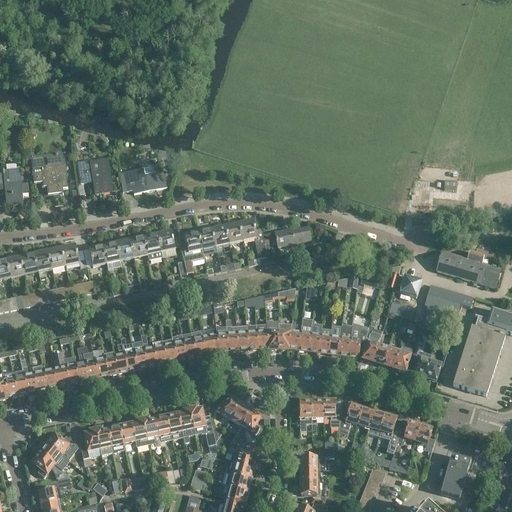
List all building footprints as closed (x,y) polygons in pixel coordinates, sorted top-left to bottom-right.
[(55,157),(31,160),(32,173),(34,184),(43,183),(43,188),(47,188),(48,196),(62,194),(62,196),(63,196),(63,190),(67,190),(64,156),(58,157),(58,156),(55,156),(55,157)] [(92,162),(77,164),(81,186),(94,183),(96,196),(101,195),(101,196),(104,196),(104,195),(112,194),(107,162),(92,164),(92,162)] [(0,172),(0,185),(5,185),(6,207),(23,206),(22,196),(28,195),(27,185),(21,186),(20,171),(16,171),(16,165),(6,166),(6,172),(0,172)] [(152,169),(123,176),(127,194),(133,192),(134,197),(167,190),(164,174),(154,176),(152,169)] [(444,191),(456,192),(457,183),(445,182),(444,191)] [(239,225),(243,243),(254,241),(258,261),(259,261),(266,259),(265,252),(263,241),(260,231),(255,232),(253,222),(239,225)] [(239,225),(225,228),(229,246),(243,243),(239,225)] [(225,228),(212,231),(216,249),(229,246),(225,228)] [(311,243),(308,230),(295,233),(294,231),(274,235),(277,250),(311,243)] [(212,231),(198,234),(203,257),(216,255),(216,249),(212,231)] [(171,233),(157,236),(162,260),(176,257),(171,233)] [(186,245),(180,246),(184,264),(186,276),(193,274),(191,263),(204,261),(203,257),(198,234),(184,237),(186,245)] [(157,236),(143,239),(147,257),(148,262),(155,261),(162,259),(162,260),(157,236)] [(143,239),(130,241),(133,260),(147,257),(143,239)] [(272,244),(271,240),(263,241),(265,252),(270,251),(269,245),(272,244)] [(130,241),(116,244),(120,263),(133,260),(130,241)] [(116,244),(102,247),(106,266),(108,265),(109,271),(121,269),(120,263),(116,244)] [(75,246),(61,249),(65,268),(79,265),(80,270),(86,269),(85,263),(79,264),(75,246)] [(91,262),(85,263),(86,269),(92,268),(92,269),(106,266),(102,247),(88,250),(91,262)] [(61,249),(47,252),(51,271),(65,268),(61,249)] [(47,252),(34,255),(38,274),(51,271),(47,252)] [(443,254),(437,273),(474,284),(473,287),(476,288),(477,285),(496,290),(501,271),(481,265),(484,257),(469,253),(467,259),(466,259),(465,261),(443,254)] [(33,255),(20,258),(24,277),(38,274),(33,255)] [(20,258),(6,261),(10,280),(24,277),(20,258)] [(6,261),(0,262),(0,281),(10,280),(6,261)] [(248,263),(249,269),(260,266),(259,261),(258,261),(248,263)] [(186,276),(184,264),(178,265),(180,277),(186,276)] [(395,284),(398,275),(400,267),(392,268),(391,274),(392,274),(390,283),(395,284)] [(207,272),(208,278),(221,275),(219,269),(207,272)] [(365,284),(380,289),(382,281),(368,276),(365,284)] [(404,276),(399,294),(417,299),(422,282),(404,276)] [(350,277),(348,288),(357,289),(359,278),(350,277)] [(348,281),(338,283),(337,289),(346,290),(348,281)] [(90,283),(83,285),(85,297),(94,295),(91,283),(90,283)] [(334,291),(335,283),(327,285),(326,290),(334,291)] [(83,285),(75,286),(78,298),(85,297),(83,285)] [(75,286),(69,288),(72,299),(78,298),(75,286)] [(427,308),(422,326),(452,335),(457,317),(460,307),(470,310),(473,299),(430,287),(424,308),(427,308)] [(69,288),(61,290),(63,301),(72,299),(69,288)] [(61,290),(55,291),(58,303),(63,301),(61,290)] [(55,291),(48,292),(50,304),(58,303),(55,291)] [(48,292),(42,294),(45,305),(50,304),(48,292)] [(295,292),(277,294),(278,301),(284,301),(285,304),(294,303),(295,292)] [(42,294),(34,295),(36,307),(45,305),(42,294)] [(264,299),(263,299),(264,306),(264,305),(274,304),(274,302),(278,301),(277,294),(273,295),(273,296),(264,297),(264,299)] [(28,297),(21,298),(23,310),(31,308),(28,297)] [(21,298),(15,300),(17,311),(23,310),(21,298)] [(264,306),(263,299),(254,300),(255,307),(264,306)] [(15,300),(7,301),(9,313),(17,311),(15,300)] [(7,301),(1,303),(3,314),(9,313),(7,301)] [(414,312),(391,304),(388,315),(411,322),(414,312)] [(224,306),(213,308),(214,316),(225,314),(224,306)] [(209,309),(197,312),(198,318),(205,317),(204,314),(209,313),(209,309)] [(473,318),(470,329),(504,340),(506,333),(511,335),(511,317),(491,311),(488,322),(473,318)] [(193,313),(186,314),(188,321),(195,319),(193,313)] [(408,324),(400,321),(398,328),(406,330),(408,324)] [(230,322),(225,322),(226,338),(226,342),(227,354),(237,353),(236,336),(235,329),(231,329),(230,322)] [(301,335),(298,352),(308,353),(311,336),(312,323),(308,322),(302,322),(301,335)] [(278,323),(265,323),(267,334),(266,334),(266,337),(268,350),(268,352),(278,351),(278,323)] [(278,323),(278,351),(288,351),(289,350),(291,333),(291,327),(278,327),(278,323)] [(291,333),(289,350),(298,352),(301,335),(294,334),(296,323),(292,323),(291,327),(291,333)] [(311,336),(308,353),(318,354),(320,337),(322,327),(317,326),(317,324),(312,323),(311,336)] [(416,326),(408,324),(406,330),(414,333),(416,326)] [(350,341),(348,358),(358,360),(359,350),(362,351),(362,352),(364,345),(366,341),(369,329),(368,333),(360,330),(361,328),(352,326),(352,328),(350,341)] [(256,327),(246,328),(246,334),(246,335),(247,352),(257,351),(256,334),(256,327)] [(265,327),(256,327),(256,334),(257,351),(268,350),(266,337),(266,334),(265,327)] [(340,340),(338,357),(348,358),(350,341),(352,328),(342,327),(341,329),(340,340)] [(246,328),(235,329),(236,336),(237,353),(247,352),(246,335),(246,334),(246,328)] [(330,338),(328,356),(338,357),(340,340),(341,329),(336,328),(332,328),(332,329),(331,332),(330,338)] [(216,337),(215,337),(217,354),(218,354),(227,354),(226,342),(226,338),(225,329),(216,329),(216,337)] [(365,348),(362,361),(366,362),(367,364),(371,365),(373,364),(378,347),(378,346),(378,345),(382,334),(373,332),(373,330),(369,329),(366,341),(364,345),(366,346),(365,348)] [(470,329),(466,344),(499,355),(504,340),(470,329)] [(320,337),(318,354),(328,356),(330,338),(331,332),(321,331),(320,337)] [(201,333),(191,335),(196,359),(206,356),(202,340),(201,333)] [(451,336),(445,334),(442,344),(448,347),(451,336)] [(191,335),(181,337),(186,361),(196,359),(191,335)] [(146,337),(141,338),(142,343),(142,344),(144,353),(147,369),(157,367),(154,351),(149,352),(146,337)] [(181,337),(172,340),(173,341),(174,346),(177,363),(186,361),(181,337)] [(210,338),(202,340),(206,356),(209,356),(217,354),(215,337),(210,338)] [(125,340),(120,341),(121,346),(122,346),(124,357),(127,373),(137,371),(134,355),(132,346),(126,347),(125,340)] [(418,359),(413,377),(414,377),(414,378),(418,379),(419,379),(424,380),(429,363),(430,363),(430,361),(432,357),(421,354),(422,348),(423,342),(418,340),(417,346),(414,356),(413,358),(418,359)] [(173,341),(163,344),(164,348),(167,365),(177,363),(174,346),(173,341)] [(162,343),(153,345),(154,351),(157,367),(167,365),(164,348),(163,344),(162,344),(162,343)] [(142,344),(132,346),(134,355),(137,371),(147,369),(144,353),(142,344)] [(466,344),(461,358),(495,369),(499,355),(466,344)] [(120,358),(114,359),(118,375),(127,373),(124,357),(122,346),(121,346),(118,347),(120,358)] [(378,347),(373,364),(377,365),(378,368),(381,369),(383,368),(389,349),(378,346),(378,347)] [(399,354),(394,371),(399,372),(399,374),(402,375),(405,374),(410,357),(412,352),(401,348),(400,352),(399,354)] [(389,349),(383,368),(388,369),(389,371),(392,372),(394,371),(399,354),(400,352),(389,349)] [(86,350),(81,351),(84,366),(88,382),(98,380),(94,364),(92,355),(87,356),(86,350)] [(80,367),(74,368),(78,384),(88,382),(84,366),(81,351),(76,352),(80,367)] [(100,362),(94,364),(98,380),(108,378),(104,361),(103,356),(102,352),(98,353),(100,362)] [(103,356),(104,361),(108,378),(118,375),(114,359),(113,354),(103,356)] [(55,372),(54,372),(58,388),(68,386),(65,371),(64,370),(64,368),(61,355),(57,356),(60,371),(55,372)] [(62,355),(61,355),(64,368),(64,370),(65,371),(68,386),(78,384),(74,368),(73,361),(64,362),(62,355)] [(461,358),(457,373),(490,384),(495,369),(461,358)] [(25,362),(20,363),(22,372),(23,372),(28,395),(38,393),(35,379),(35,377),(29,378),(25,362)] [(429,363),(424,380),(425,381),(426,382),(429,383),(430,383),(435,384),(441,367),(430,363),(429,363)] [(41,367),(33,369),(35,377),(35,379),(38,393),(48,391),(44,375),(43,375),(41,367)] [(22,372),(13,375),(14,380),(18,397),(28,395),(23,372),(22,372)] [(54,372),(44,375),(48,391),(53,390),(58,388),(54,372)] [(457,373),(452,387),(486,398),(490,384),(457,373)] [(12,375),(2,377),(4,381),(5,383),(8,399),(18,397),(14,380),(13,380),(12,375)] [(2,377),(0,377),(0,402),(8,400),(8,399),(5,383),(4,381),(3,381),(2,377)] [(217,412),(231,421),(240,405),(230,399),(224,408),(221,406),(217,412)] [(324,402),(323,403),(324,421),(331,421),(331,430),(339,430),(342,415),(342,412),(335,413),(335,403),(334,402),(332,402),(331,403),(329,403),(328,401),(324,402)] [(305,404),(299,404),(300,434),(306,434),(306,426),(311,426),(311,421),(311,416),(311,404),(310,404),(309,402),(306,402),(305,404)] [(316,403),(311,404),(311,416),(311,421),(324,421),(323,403),(322,403),(320,402),(318,402),(316,403)] [(240,405),(231,421),(241,427),(251,411),(240,405)] [(339,430),(339,434),(347,437),(350,428),(351,425),(357,427),(362,411),(362,410),(360,410),(359,408),(356,407),(354,408),(350,407),(348,417),(342,415),(339,430)] [(362,411),(357,427),(369,431),(374,414),(368,412),(367,410),(365,409),(363,411),(362,411)] [(201,411),(190,413),(194,431),(204,429),(210,455),(207,456),(208,460),(208,461),(213,460),(215,460),(217,454),(217,451),(215,445),(213,432),(211,426),(205,428),(201,411)] [(240,432),(231,446),(247,445),(246,430),(255,436),(259,429),(256,427),(261,418),(251,411),(241,427),(238,431),(240,432)] [(190,413),(178,416),(183,440),(184,445),(189,444),(188,438),(195,437),(194,431),(190,413)] [(369,431),(367,436),(379,439),(385,417),(383,417),(383,415),(380,414),(378,415),(374,414),(369,431)] [(178,416),(166,418),(171,442),(183,440),(178,416)] [(385,417),(379,439),(390,442),(386,455),(394,457),(398,444),(397,444),(400,433),(394,431),(397,420),(390,419),(390,416),(387,416),(385,417)] [(166,418),(155,421),(161,448),(166,447),(165,444),(171,442),(166,418)] [(155,421),(143,423),(148,447),(154,446),(155,450),(161,448),(155,421)] [(400,433),(397,444),(398,444),(404,446),(406,440),(416,444),(421,427),(417,426),(417,424),(410,422),(407,435),(400,433)] [(143,423),(131,426),(135,444),(136,450),(148,447),(143,423)] [(131,426),(119,429),(123,446),(135,444),(131,426)] [(421,427),(416,444),(426,447),(424,453),(432,455),(435,443),(429,442),(432,431),(431,431),(432,429),(424,426),(424,428),(421,427)] [(119,429),(107,431),(113,456),(117,455),(117,454),(125,452),(123,446),(119,429)] [(95,434),(100,456),(101,458),(113,456),(107,431),(95,434)] [(81,452),(83,461),(84,466),(85,469),(90,467),(89,460),(90,460),(90,459),(100,456),(95,434),(84,436),(87,448),(80,449),(81,452)] [(55,436),(47,446),(67,461),(77,449),(81,452),(80,449),(79,442),(72,444),(66,439),(63,443),(55,436)] [(357,445),(353,443),(350,450),(349,456),(357,459),(358,453),(355,452),(357,445)] [(247,445),(231,446),(229,446),(228,449),(236,451),(232,465),(255,471),(258,458),(245,455),(247,450),(247,445)] [(47,446),(40,455),(61,472),(69,463),(67,461),(47,446)] [(300,466),(299,467),(299,470),(300,471),(300,472),(319,472),(319,473),(324,472),(325,472),(325,461),(334,460),(334,453),(319,454),(319,456),(311,456),(311,460),(300,460),(300,466)] [(200,454),(188,455),(189,462),(201,460),(200,454)] [(61,472),(40,455),(32,465),(41,471),(38,475),(44,480),(51,471),(55,477),(56,482),(58,482),(58,483),(72,480),(61,472)] [(464,461),(452,458),(441,496),(460,501),(472,459),(466,457),(464,461)] [(398,461),(392,459),(389,472),(395,473),(398,461)] [(202,462),(200,468),(210,471),(213,460),(208,461),(208,460),(202,462)] [(227,470),(225,475),(252,482),(255,471),(232,465),(230,471),(227,470)] [(188,469),(178,471),(181,482),(186,481),(189,474),(188,469)] [(422,475),(410,471),(409,476),(420,480),(422,475)] [(172,472),(166,473),(168,486),(175,484),(172,472)] [(193,479),(191,486),(190,489),(195,490),(194,492),(199,494),(200,492),(203,493),(206,482),(205,482),(207,475),(195,472),(194,479),(193,479)] [(301,478),(299,479),(299,484),(319,484),(319,473),(319,472),(300,472),(301,477),(301,478)] [(373,472),(370,477),(383,481),(386,475),(373,472)] [(166,473),(154,476),(157,488),(168,486),(166,473)] [(225,475),(222,487),(249,494),(252,482),(225,475)] [(149,477),(143,478),(145,490),(151,489),(149,477)] [(370,477),(368,483),(381,487),(383,481),(370,477)] [(143,478),(131,481),(134,493),(145,490),(143,478)] [(133,492),(130,480),(121,482),(124,494),(133,492)] [(81,482),(77,487),(83,492),(84,490),(88,493),(91,489),(81,482)] [(115,496),(121,494),(119,482),(112,484),(115,496)] [(368,483),(366,489),(379,493),(381,487),(368,483)] [(319,484),(299,484),(300,491),(301,492),(301,497),(319,497),(319,484)] [(98,485),(93,491),(103,499),(107,493),(108,493),(98,485)] [(249,494),(222,487),(219,499),(226,501),(225,503),(245,508),(249,494)] [(41,506),(62,501),(63,501),(60,489),(38,494),(39,498),(37,499),(39,506),(41,505),(41,506)] [(366,489),(364,494),(376,498),(379,493),(366,489)] [(364,494),(361,500),(374,504),(376,498),(364,494)] [(191,498),(189,503),(199,506),(200,500),(191,497),(191,498)] [(312,500),(311,505),(314,505),(325,508),(326,502),(312,500)] [(361,500),(359,506),(372,510),(374,504),(361,500)] [(63,511),(62,501),(41,506),(42,511),(63,511)] [(169,502),(165,511),(172,511),(175,504),(169,502)] [(163,511),(165,506),(156,503),(153,511),(163,511)]
